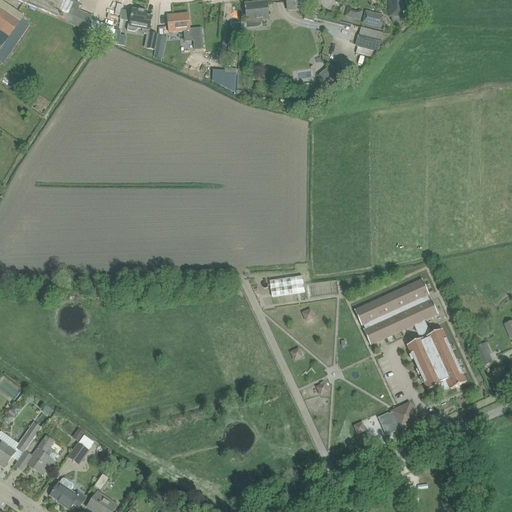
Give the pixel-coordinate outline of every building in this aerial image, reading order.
[(0,0),(0,52),(7,41),(16,47),(30,25),(22,19),(25,15),(22,14),(3,1),(1,0),(0,0)] [(14,0),(89,31),(94,17),(72,8),(74,3),(66,0),(14,0)] [(286,0),(287,5),(288,11),(308,8),(306,0),(286,0)] [(389,0),(390,16),(392,17),(392,21),(403,21),(402,0),(389,0)] [(245,8),(245,9),(246,9),(249,28),(259,27),(260,25),(261,24),(262,23),(262,21),(269,21),(267,1),(246,4),(246,8),(245,8)] [(348,7),(345,16),(361,20),(363,11),(348,7)] [(148,33),(148,30),(150,31),(153,17),(143,15),(143,12),(134,10),(132,22),(129,22),(127,31),(135,32),(138,30),(138,28),(143,29),(142,32),(144,34),(147,35),(145,48),(154,50),(157,35),(148,33)] [(381,28),(381,26),(384,16),(366,12),(363,24),(381,28)] [(195,50),(204,49),(202,28),(190,30),(189,14),(168,16),(169,33),(184,31),(186,42),(194,42),(195,50)] [(386,47),(391,35),(361,27),(357,42),(369,46),(371,39),(382,43),(381,46),(369,55),(370,51),(356,47),(355,53),(370,57),(380,49),(386,47)] [(229,49),(228,63),(236,63),(237,49),(229,49)] [(184,52),(178,63),(184,66),(184,65),(187,60),(189,57),(190,55),(184,52)] [(187,60),(184,65),(198,73),(202,64),(202,63),(189,57),(187,60)] [(226,70),(224,82),(233,84),(236,72),(226,70)] [(329,70),(320,78),(325,84),(334,76),(329,70)] [(298,276),(264,279),(265,297),(300,294),(298,276)] [(423,280),(355,311),(362,326),(363,325),(366,330),(364,331),(370,346),(414,326),(421,340),(408,346),(428,392),(441,386),(443,391),(450,388),(451,390),(466,383),(442,330),(431,335),(425,321),(438,315),(432,300),(430,301),(428,296),(429,295),(423,280)] [(310,312),(304,314),(307,320),(313,318),(310,312)] [(492,362),(484,344),(475,348),(484,366),(492,362)] [(299,350),(291,353),(295,361),(302,357),(299,350)] [(325,385),(317,388),(321,395),(328,392),(325,385)] [(418,422),(410,404),(392,412),(400,431),(418,422)] [(8,413),(3,420),(9,424),(14,418),(8,413)] [(20,446),(18,449),(23,452),(33,439),(41,428),(35,424),(27,435),(20,446)] [(362,424),(355,427),(358,434),(365,431),(362,424)] [(78,429),(76,433),(72,438),(78,443),(81,439),(84,434),(78,429)] [(0,465),(4,468),(7,465),(12,457),(15,452),(17,450),(10,445),(13,441),(2,432),(0,435),(0,465)] [(42,476),(48,468),(58,455),(49,449),(54,442),(47,437),(33,456),(26,452),(15,467),(23,472),(27,465),(42,476)] [(153,445),(150,446),(148,438),(137,441),(140,453),(154,450),(153,445)] [(79,466),(90,451),(79,444),(68,458),(79,466)] [(109,479),(108,478),(111,474),(106,471),(95,487),(101,491),(109,479)] [(79,509),(85,500),(86,498),(78,493),(76,496),(70,492),(73,487),(73,485),(72,484),(65,479),(64,479),(62,480),(59,485),(59,484),(51,496),(64,505),(63,506),(70,511),(74,505),(79,509)] [(113,511),(117,507),(97,493),(87,508),(93,511),(113,511)]
